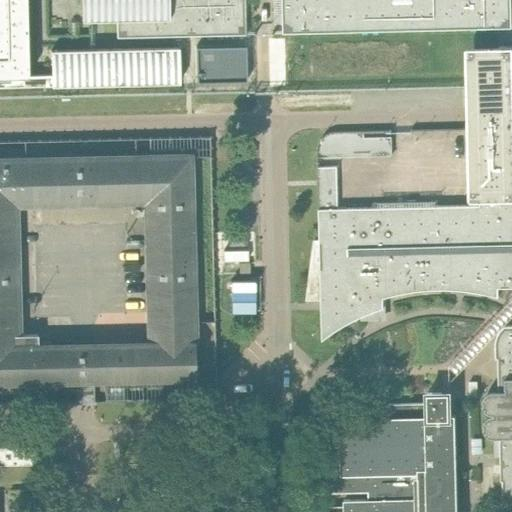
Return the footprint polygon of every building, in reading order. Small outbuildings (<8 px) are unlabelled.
[(0,0),(0,86),(179,82),(178,46),(50,49),(51,74),(28,74),(25,0),(81,0),(82,21),(116,20),(117,37),(245,34),(244,0),(0,0)] [(510,0),(282,0),(283,33),(511,28),(510,0)] [(511,45),(511,46),(500,46),(467,47),(468,87),(468,108),(468,118),(469,125),(469,129),(469,154),(470,200),(479,200),(511,199),(511,45)] [(364,131),(335,132),(332,132),(329,133),(326,134),(324,136),(321,138),(319,141),(318,143),(317,145),(317,148),(316,150),(317,157),(391,155),(391,136),(364,137),(364,131)] [(0,379),(197,375),(190,175),(190,155),(0,159),(0,379)] [(511,511),(511,199),(479,200),(480,205),(338,208),(337,166),(317,167),(318,215),(319,215),(322,341),(342,327),(363,316),(363,318),(383,317),(383,298),(390,296),(412,292),(433,289),(455,290),(477,292),(498,297),(498,288),(511,287),(511,298),(511,299),(511,325),(504,326),(501,329),(499,333),(497,336),(496,341),(495,345),(495,358),(498,358),(499,391),(493,391),(492,391),(491,392),(490,392),(489,392),(488,393),(487,394),(486,395),(485,395),(485,396),(484,397),(484,398),(483,399),(483,400),(483,401),(484,402),(484,404),(483,405),(483,406),(484,407),(484,408),(485,409),(485,410),(486,410),(487,411),(487,412),(488,412),(489,413),(490,413),(491,413),(492,414),(494,414),(494,415),(492,415),(491,415),(490,416),(489,416),(488,417),(487,418),(486,419),(485,419),(485,420),(484,421),(484,422),(484,423),(483,424),(483,425),(484,426),(485,428),(484,428),(484,429),(484,430),(484,431),(485,432),(485,433),(486,434),(487,435),(488,436),(489,436),(490,437),(491,438),(500,438),(500,439),(497,439),(497,454),(500,454),(501,481),(502,481),(502,511),(511,511)] [(457,511),(455,415),(449,415),(449,407),(442,407),(442,393),(427,393),(427,401),(426,401),(426,403),(388,404),(388,414),(391,414),(391,418),(340,420),(340,421),(340,435),(311,436),(312,491),(376,489),(376,499),(343,500),(344,505),(336,510),(312,511),(457,511)] [(0,447),(0,464),(30,464),(32,463),(34,462),(35,461),(36,460),(37,458),(37,456),(37,454),(37,453),(36,451),(35,450),(34,448),(33,448),(32,447),(30,447),(0,447)]
